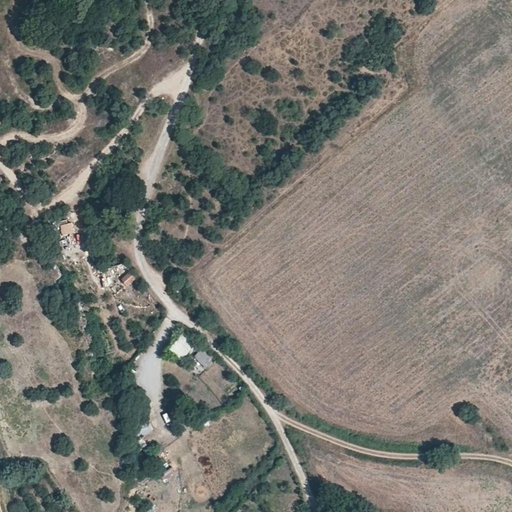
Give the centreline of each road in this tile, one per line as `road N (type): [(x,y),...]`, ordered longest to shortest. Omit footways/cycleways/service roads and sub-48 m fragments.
road 1 (track): [(317,511),(273,418),(218,344),(156,289),(141,253),(190,0)]
road 2 (track): [(511,465),(360,451),(267,411)]
